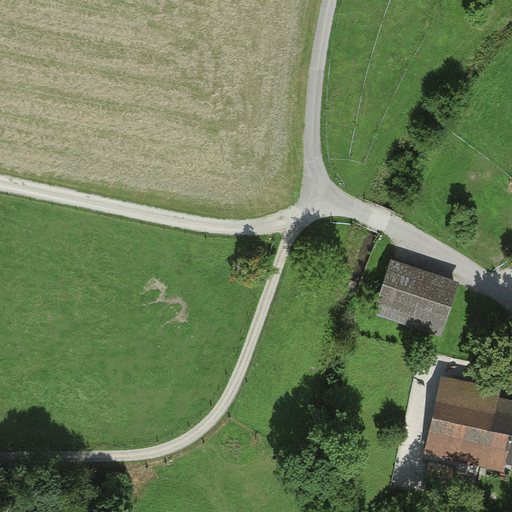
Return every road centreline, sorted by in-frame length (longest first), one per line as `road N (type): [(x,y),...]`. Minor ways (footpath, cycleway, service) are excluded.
road 1 (track): [(331,0),(312,162),(322,193),(301,217),(250,228),(188,222),(0,183)]
road 2 (track): [(301,217),(228,404),(194,436),(144,457),(0,458)]
road 3 (unclassified): [(322,193),(511,293)]
